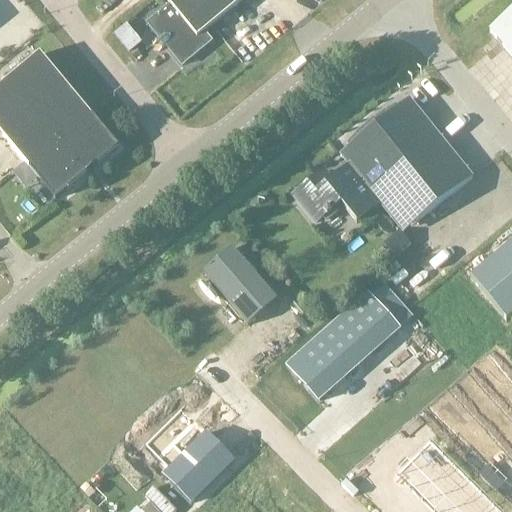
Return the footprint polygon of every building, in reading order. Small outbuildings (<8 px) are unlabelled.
[(146,25),(158,39),(154,43),(160,50),(164,47),(180,67),(210,43),(203,34),(243,0),(163,0),(168,6),(146,25)] [(511,13),(488,34),(511,61),(511,13)] [(0,47),(14,38),(7,28),(0,31),(0,47)] [(39,55),(0,87),(0,136),(53,201),(64,192),(66,194),(68,193),(66,191),(117,149),(39,55)] [(322,174),(304,188),(291,199),(313,228),(340,207),(355,225),(379,207),(377,205),(389,195),(414,226),(471,180),(408,102),(339,157),(348,169),(329,183),(322,174)] [(511,242),(468,279),(504,323),(511,316),(511,242)] [(229,250),(201,275),(247,327),(275,302),(229,250)] [(366,295),(284,367),(317,404),(398,331),(366,295)] [(181,409),(137,451),(138,452),(144,446),(165,467),(159,473),(160,474),(166,468),(168,470),(161,477),(190,506),(234,460),(203,434),(206,432),(205,431),(202,433),(179,412),(182,410),(181,409)] [(495,511),(414,430),(371,473),(410,511),(495,511)] [(35,463),(0,500),(0,511),(50,511),(66,496),(35,463)]
